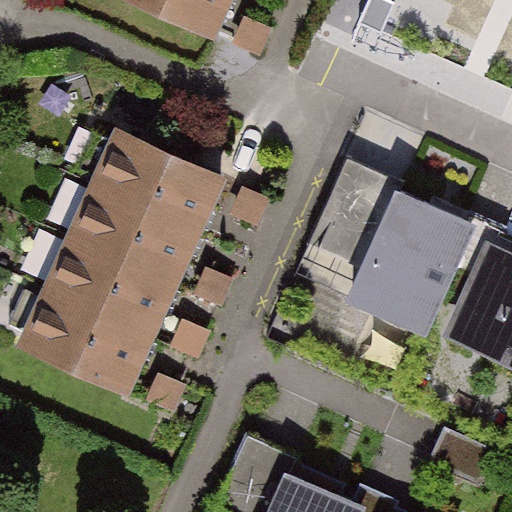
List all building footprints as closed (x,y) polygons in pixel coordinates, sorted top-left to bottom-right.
[(131,0),(215,37),(232,0),(131,0)] [(273,27),(245,14),(232,39),(261,53),(273,27)] [(87,183),(197,229),(220,174),(110,128),(87,183)] [(313,244),(347,258),(386,160),(352,146),(313,244)] [(63,239),(173,285),(197,229),(87,183),(63,239)] [(425,330),(472,216),(395,184),(347,298),(425,330)] [(272,198),(242,185),(230,212),(260,226),(272,198)] [(511,249),(483,237),(441,335),(511,366),(511,249)] [(40,294),(149,341),(173,285),(63,239),(40,294)] [(234,281),(206,268),(195,293),(223,305),(234,281)] [(16,350),(126,396),(149,341),(40,294),(16,350)] [(179,322),(169,345),(196,357),(207,334),(179,322)] [(188,384),(157,371),(147,397),(177,409),(188,384)] [(497,451),(447,428),(432,460),(482,483),(497,451)] [(262,511),(288,452),(245,434),(215,505),(231,511),(262,511)] [(359,511),(364,502),(288,469),(269,511),(359,511)]
